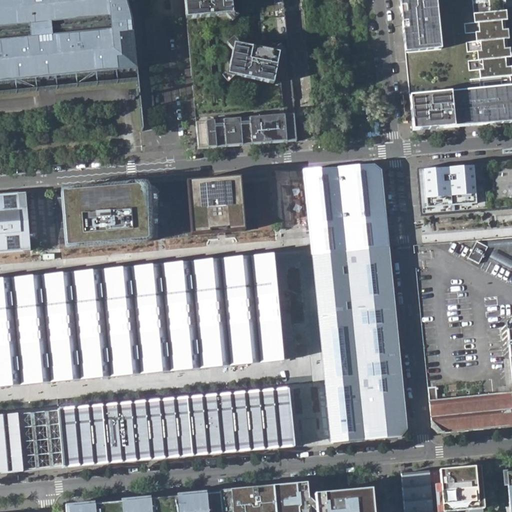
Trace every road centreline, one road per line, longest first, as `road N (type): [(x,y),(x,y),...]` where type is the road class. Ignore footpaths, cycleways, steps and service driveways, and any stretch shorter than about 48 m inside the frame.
road 1 (residential): [(45,487),(383,456)]
road 2 (residential): [(425,453),(393,149)]
road 3 (unknown): [(434,273),(447,374),(487,369),(481,288)]
road 4 (residential): [(175,166),(393,149)]
road 5 (residential): [(0,181),(175,166)]
road 6 (residential): [(175,166),(160,0)]
road 7 (residential): [(393,149),(380,0)]
